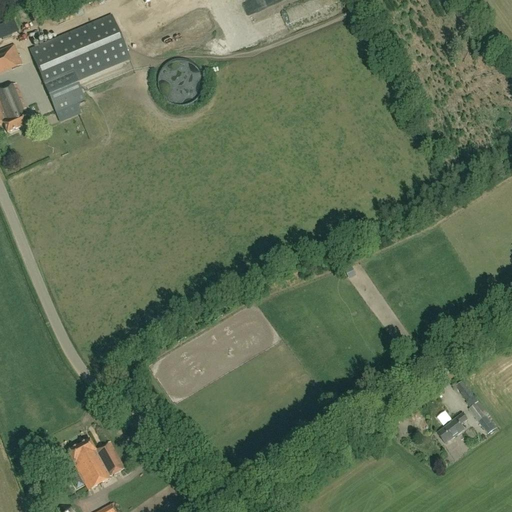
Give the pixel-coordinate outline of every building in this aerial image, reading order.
[(29,50),(56,114),(85,102),(77,82),(131,60),(113,16),(29,50)] [(0,40),(17,34),(12,21),(0,25),(0,40)] [(0,75),(17,68),(23,65),(14,44),(0,50),(0,75)] [(32,123),(16,85),(0,92),(0,125),(4,124),(8,133),(32,123)] [(31,116),(35,124),(43,120),(40,112),(31,116)] [(463,382),(456,387),(468,402),(474,397),(463,382)] [(480,403),(479,403),(472,408),(470,410),(489,435),(496,429),(492,423),(494,422),(480,403)] [(468,420),(463,414),(451,423),(452,423),(443,429),(444,430),(438,434),(445,444),(451,440),(464,431),(461,425),(468,420)] [(92,439),(99,435),(93,425),(87,428),(92,439)] [(90,440),(68,452),(74,464),(79,474),(72,478),(78,489),(85,485),(89,491),(111,479),(110,477),(125,469),(111,443),(96,451),(90,440)]
